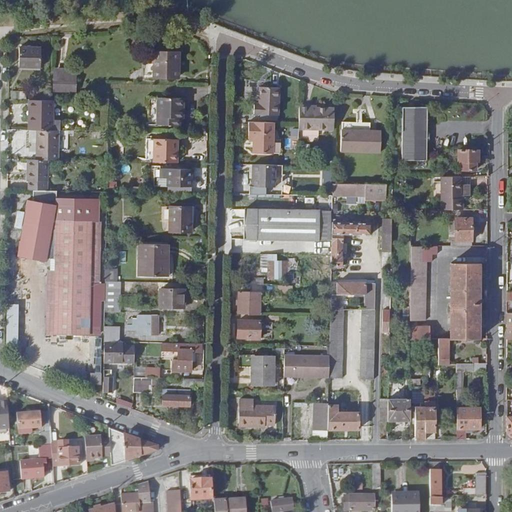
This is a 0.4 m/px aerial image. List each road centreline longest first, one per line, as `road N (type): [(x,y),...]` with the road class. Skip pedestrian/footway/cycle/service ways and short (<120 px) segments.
road 1 (residential): [(215,452),(222,38),(348,84),(494,92)]
road 2 (residential): [(494,92),(496,450)]
road 3 (residential): [(375,452),(378,265),(364,265)]
road 4 (residential): [(183,449),(0,367)]
road 5 (residential): [(183,449),(13,511)]
road 6 (residential): [(375,452),(496,450)]
